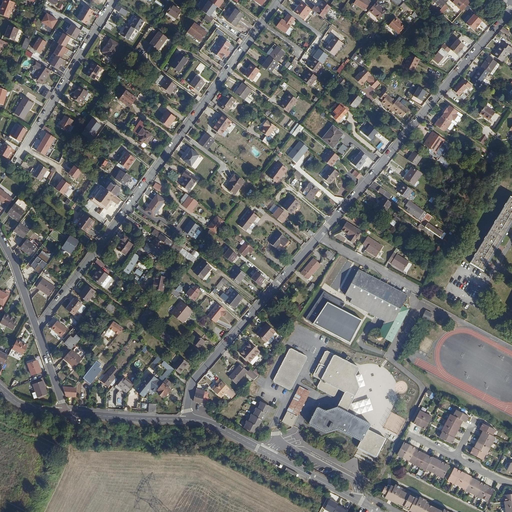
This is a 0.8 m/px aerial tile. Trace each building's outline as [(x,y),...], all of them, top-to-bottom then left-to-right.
[(15,2),(8,0),(3,0),(1,6),(3,7),(0,13),(0,14),(8,18),(15,2)] [(368,0),(355,0),(354,3),(365,10),(371,1),(368,0)] [(463,11),(471,2),(468,0),(455,0),(453,2),(463,11)] [(219,7),(211,1),(204,10),(212,17),(219,7)] [(311,10),(301,2),(294,12),(304,19),(310,10),(311,10)] [(329,7),(323,2),(318,8),(315,5),(311,10),(323,18),(331,8),(329,7)] [(376,2),(368,11),(373,14),(374,13),(380,18),(385,11),(380,7),(381,6),(376,2)] [(122,8),(117,4),(114,9),(119,12),(118,14),(122,16),(124,13),(121,11),(122,8)] [(172,5),(167,12),(176,19),(181,11),(172,5)] [(95,11),(86,6),(78,20),(87,24),(95,11)] [(236,9),(227,21),(234,26),(243,14),(236,9)] [(59,20),(47,13),(43,22),(53,29),(59,20)] [(210,17),(207,14),(201,22),(207,26),(213,19),(210,17)] [(476,14),(467,24),(474,31),(484,21),(476,14)] [(276,26),(284,32),(289,27),(294,20),(287,15),(283,21),(281,19),(276,26)] [(137,16),(131,26),(139,31),(145,21),(137,16)] [(398,21),(398,20),(395,17),(388,25),(398,34),(404,26),(401,23),(398,21)] [(193,23),(186,32),(199,41),(206,32),(193,23)] [(9,25),(4,37),(14,41),(19,29),(9,25)] [(81,30),(72,25),(67,34),(76,39),(81,30)] [(126,31),(123,35),(130,39),(134,33),(130,31),(132,28),(129,27),(126,31)] [(289,27),(284,32),(288,35),(292,29),(289,27)] [(159,31),(150,44),(158,50),(168,37),(159,31)] [(72,38),(64,33),(59,42),(66,47),(72,38)] [(333,36),(325,48),(333,55),(342,43),(333,36)] [(223,37),(212,51),(221,58),(224,53),(224,52),(228,47),(227,46),(230,43),(223,37)] [(48,42),(40,38),(34,48),(42,53),(48,42)] [(109,39),(102,52),(110,58),(118,44),(109,39)] [(466,45),(459,39),(451,48),(458,55),(466,45)] [(500,44),(492,55),(501,61),(509,50),(511,53),(511,52),(511,47),(503,41),(501,45),(500,44)] [(68,48),(60,44),(55,53),(57,55),(63,58),(68,48)] [(276,46),(269,56),(277,61),(284,51),(276,46)] [(441,48),(432,59),(437,63),(447,52),(441,48)] [(329,54),(321,49),(314,57),(322,63),(329,54)] [(47,50),(42,60),(47,63),(51,53),(47,50)] [(180,54),(171,66),(178,72),(187,59),(180,54)] [(353,55),(350,58),(363,67),(366,62),(360,58),(361,57),(358,55),(357,56),(354,54),(353,55)] [(60,70),(65,60),(63,58),(57,55),(51,65),(60,70)] [(422,60),(412,55),(405,68),(415,73),(422,60)] [(261,66),(270,72),(278,62),(277,61),(269,56),(261,66)] [(488,56),(480,67),(487,71),(489,73),(496,62),(488,56)] [(322,64),(314,58),(308,67),(316,73),(322,64)] [(196,59),(181,79),(187,83),(202,63),(196,59)] [(88,72),(86,74),(94,78),(99,70),(100,70),(102,67),(92,61),(90,64),(92,65),(88,72)] [(40,64),(34,73),(45,79),(50,70),(40,64)] [(246,70),(245,70),(242,73),(251,80),(259,70),(250,64),(247,68),(246,70)] [(469,81),(476,86),(480,82),(473,77),(476,74),(483,78),(487,71),(480,67),(480,66),(469,81)] [(380,83),(365,69),(361,73),(360,72),(354,78),(361,86),(366,80),(368,79),(371,81),(369,83),(368,84),(374,89),(380,83)] [(308,71),(302,80),(310,86),(316,77),(308,71)] [(45,79),(34,73),(32,77),(42,83),(45,79)] [(167,79),(163,75),(157,83),(162,87),(167,79)] [(196,76),(190,85),(198,91),(205,82),(196,76)] [(346,82),(340,77),(337,81),(343,86),(346,82)] [(463,78),(453,90),(458,95),(466,86),(468,88),(470,85),(463,78)] [(167,79),(162,87),(171,94),(177,86),(167,79)] [(242,83),(235,93),(249,103),(251,100),(246,96),(251,89),(242,83)] [(79,86),(77,89),(72,98),(80,102),(83,98),(84,99),(84,98),(88,91),(79,86)] [(384,87),(378,96),(383,100),(381,103),(390,109),(391,108),(394,110),(401,117),(405,113),(406,113),(409,110),(396,100),(395,101),(385,93),(387,89),(384,87)] [(427,91),(419,87),(413,96),(421,100),(427,91)] [(42,90),(40,94),(48,99),(50,95),(42,90)] [(125,90),(119,99),(130,107),(136,98),(125,90)] [(353,93),(346,102),(354,109),(362,99),(353,93)] [(221,104),(219,107),(226,113),(235,100),(227,94),(223,100),(222,99),(220,103),(221,104)] [(288,94),(279,106),(287,112),(297,100),(288,94)] [(25,98),(15,114),(24,120),(34,104),(25,98)] [(349,108),(344,104),(341,107),(342,108),(334,117),(338,121),(349,108)] [(443,114),(442,116),(443,116),(450,122),(452,120),(453,121),(458,115),(456,114),(458,111),(449,105),(448,107),(447,107),(443,113),(443,114)] [(485,106),(479,114),(489,121),(494,112),(485,106)] [(159,120),(167,126),(171,121),(172,121),(175,117),(166,110),(159,120)] [(463,115),(458,111),(456,114),(458,115),(453,121),(452,120),(450,122),(455,125),(463,115)] [(65,115),(58,127),(67,132),(74,120),(65,115)] [(231,121),(222,115),(212,129),(221,135),(231,121)] [(441,119),(436,126),(444,132),(447,128),(451,131),(455,125),(450,122),(443,116),(441,119)] [(102,124),(93,118),(84,130),(93,136),(102,124)] [(142,137),(140,140),(143,142),(146,144),(149,141),(150,141),(152,139),(153,137),(152,136),(152,134),(151,133),(149,134),(148,133),(148,131),(146,130),(145,131),(141,128),(145,122),(141,119),(133,131),(137,134),(138,133),(141,134),(140,135),(142,137)] [(263,125),(259,130),(268,137),(276,127),(269,121),(265,126),(263,125)] [(305,129),(299,124),(293,133),(297,136),(299,134),(300,134),(305,129)] [(15,130),(10,137),(13,139),(14,138),(19,141),(26,129),(24,128),(24,126),(22,125),(18,132),(15,130)] [(364,133),(372,140),(378,132),(370,125),(364,133)] [(332,126),(322,139),(333,148),(338,142),(335,140),(341,132),(332,126)] [(46,156),(57,138),(48,133),(37,151),(46,156)] [(206,134),(198,144),(207,150),(214,140),(206,134)] [(482,134),(477,141),(483,145),(487,138),(482,134)] [(427,137),(426,138),(438,147),(443,140),(436,136),(434,139),(429,136),(428,137),(427,137)] [(426,138),(422,144),(426,147),(430,150),(434,153),(438,147),(426,138)] [(309,148),(300,141),(288,156),(297,163),(309,148)] [(14,150),(5,144),(0,151),(0,153),(8,158),(14,150)] [(343,144),(338,150),(343,154),(348,148),(343,144)] [(329,149),(321,159),(330,166),(336,158),(335,157),(337,155),(329,149)] [(126,151),(118,162),(127,169),(135,158),(126,151)] [(358,154),(365,160),(368,157),(361,151),(358,154)] [(411,151),(405,159),(414,166),(420,157),(411,151)] [(184,158),(185,159),(191,163),(196,157),(189,152),(184,158)] [(358,154),(351,163),(359,169),(366,161),(365,160),(358,154)] [(446,167),(449,162),(442,157),(438,161),(446,167)] [(279,162),(268,176),(276,183),(282,176),(281,175),(287,169),(279,162)] [(33,168),(30,173),(34,175),(33,176),(40,181),(47,170),(40,165),(36,171),(33,168)] [(83,170),(75,165),(69,175),(76,180),(83,170)] [(338,172),(330,166),(321,177),(329,183),(334,176),(336,177),(338,173),(338,172)] [(412,168),(407,174),(416,181),(421,175),(412,168)] [(186,177),(180,184),(189,191),(198,179),(186,170),(182,174),(186,177)] [(121,171),(115,179),(123,185),(130,176),(126,173),(125,174),(121,171)] [(356,171),(353,175),(357,179),(361,175),(356,171)] [(230,181),(226,187),(234,194),(244,181),(234,173),(229,180),(230,181)] [(416,181),(407,174),(404,178),(413,185),(416,181)] [(111,182),(106,188),(113,194),(115,195),(120,188),(111,182)] [(310,200),(318,190),(314,187),(309,183),(304,189),(308,192),(305,195),(305,196),(310,200)] [(403,184),(397,192),(406,198),(412,190),(410,189),(403,184)] [(390,195),(379,187),(377,191),(388,198),(390,195)] [(9,196),(0,188),(0,201),(4,204),(5,203),(8,206),(13,199),(9,196)] [(106,188),(104,188),(96,200),(105,207),(109,202),(108,201),(113,194),(106,188)] [(189,196),(186,193),(181,200),(182,205),(189,196)] [(156,194),(145,210),(152,216),(164,200),(156,194)] [(121,200),(115,195),(113,195),(111,199),(113,200),(118,204),(121,200)] [(198,202),(189,196),(182,205),(192,213),(193,211),(192,210),(198,202)] [(290,196),(289,197),(298,204),(299,203),(290,196)] [(289,197),(281,206),(290,214),(298,204),(289,197)] [(382,197),(375,207),(384,213),(391,203),(382,197)] [(511,197),(510,197),(470,264),(483,271),(511,223),(511,197)] [(415,204),(409,200),(405,205),(416,213),(417,212),(419,214),(422,210),(415,204)] [(24,211),(13,203),(7,213),(17,220),(24,211)] [(107,208),(106,210),(103,213),(111,220),(117,212),(115,211),(114,213),(108,208),(107,208)] [(278,219),(278,220),(281,222),(287,215),(278,208),(272,215),(278,219)] [(376,208),(372,212),(380,218),(381,217),(383,219),(381,222),(386,225),(390,219),(385,215),(376,208)] [(249,210),(241,221),(249,227),(257,216),(249,210)] [(81,212),(73,223),(87,233),(90,228),(89,227),(94,221),(81,212)] [(426,213),(425,212),(418,220),(420,222),(423,218),(426,213)] [(426,213),(423,218),(428,221),(432,217),(426,213)] [(356,215),(352,220),(359,224),(361,220),(361,218),(356,215)] [(200,226),(191,219),(183,231),(193,237),(200,226)] [(19,223),(14,230),(23,237),(29,230),(19,223)] [(349,224),(346,223),(340,230),(349,236),(347,240),(352,244),(355,240),(360,232),(349,224)] [(427,224),(425,227),(427,229),(429,230),(439,237),(443,232),(438,229),(437,231),(431,226),(430,227),(427,224)] [(166,244),(168,246),(174,250),(177,247),(167,239),(167,238),(166,237),(164,238),(163,236),(154,229),(151,233),(155,236),(166,244)] [(279,232),(270,243),(276,249),(280,244),(284,247),(289,241),(285,238),(285,237),(279,232)] [(69,237),(62,247),(71,254),(79,242),(68,234),(66,236),(69,237)] [(91,240),(84,235),(81,239),(87,244),(91,240)] [(122,241),(116,249),(125,256),(133,245),(126,240),(127,238),(123,235),(120,239),(122,241)] [(163,248),(166,244),(155,236),(149,245),(146,244),(144,250),(156,255),(159,249),(160,249),(161,247),(163,248)] [(367,237),(362,244),(367,248),(365,250),(376,256),(382,246),(367,237)] [(26,239),(20,248),(29,255),(36,247),(26,239)] [(253,248),(245,242),(238,251),(244,256),(248,251),(250,252),(253,248)] [(222,252),(224,254),(222,256),(231,264),(238,256),(226,246),(222,252)] [(43,268),(45,269),(54,258),(43,250),(32,265),(36,269),(35,270),(39,273),(43,268)] [(440,253),(435,250),(433,254),(440,259),(442,255),(440,253)] [(326,251),(323,254),(329,259),(329,258),(331,260),(335,256),(328,251),(327,252),(326,251)] [(393,252),(387,261),(403,271),(408,262),(393,252)] [(129,276),(140,258),(134,254),(123,272),(129,276)] [(191,254),(187,259),(192,263),(196,258),(191,254)] [(313,259),(300,273),(307,279),(319,264),(313,259)] [(202,261),(193,272),(202,279),(211,267),(202,261)] [(236,267),(229,276),(237,283),(245,273),(236,267)] [(357,268),(343,293),(349,296),(347,300),(383,319),(376,333),(389,340),(406,307),(400,304),(406,294),(357,268)] [(52,275),(45,269),(43,272),(50,277),(52,275)] [(111,277),(100,269),(97,273),(96,275),(95,274),(91,278),(104,287),(111,277)] [(267,279),(257,272),(252,278),(262,286),(267,279)] [(154,279),(149,285),(151,286),(150,287),(158,293),(168,280),(160,274),(155,280),(154,279)] [(42,277),(36,286),(47,295),(54,286),(42,277)] [(107,290),(114,280),(111,277),(104,287),(107,290)] [(312,283),(308,288),(312,292),(316,287),(312,283)] [(87,285),(79,296),(87,302),(95,291),(87,285)] [(173,288),(170,292),(178,297),(180,294),(173,288)] [(193,289),(191,288),(186,295),(195,301),(200,295),(199,294),(193,289)] [(233,291),(225,301),(233,308),(241,297),(233,291)] [(80,303),(77,301),(74,299),(69,306),(68,305),(65,309),(74,315),(78,311),(82,305),(80,303)] [(171,314),(173,315),(183,323),(193,311),(181,301),(171,314)] [(115,306),(110,302),(105,309),(110,312),(115,306)] [(365,320),(329,302),(314,324),(352,343),(365,320)] [(217,304),(207,316),(214,322),(215,323),(220,316),(222,314),(223,315),(226,312),(225,311),(225,310),(217,304)] [(82,305),(78,311),(81,314),(86,307),(82,305)] [(152,316),(145,311),(138,320),(145,325),(152,316)] [(422,319),(430,323),(434,315),(426,311),(422,319)] [(5,313),(1,322),(13,329),(17,321),(13,319),(13,318),(5,313)] [(57,321),(51,329),(61,337),(67,329),(57,321)] [(123,328),(113,322),(110,326),(119,332),(123,328)] [(265,324),(256,334),(265,342),(274,333),(265,324)] [(171,335),(164,330),(159,336),(166,341),(171,335)] [(198,336),(192,343),(200,349),(206,342),(198,336)] [(67,348),(70,351),(72,349),(77,343),(70,337),(65,344),(68,346),(67,348)] [(16,340),(15,342),(12,349),(22,354),(27,345),(16,340)] [(239,354),(250,363),(260,352),(249,343),(239,354)] [(70,351),(64,358),(75,367),(83,358),(72,349),(70,351)] [(290,349),(274,380),(275,382),(290,390),(292,389),(296,383),(295,381),(296,381),(300,375),(299,374),(300,373),(304,367),(304,366),(304,365),(308,358),(307,356),(301,353),(300,353),(300,352),(293,349),(290,349)] [(0,361),(4,363),(9,355),(0,350),(0,361)] [(353,404),(361,388),(353,383),(357,376),(361,369),(361,367),(346,359),(344,360),(344,359),(329,351),(326,352),(314,375),(315,377),(322,380),(319,386),(319,389),(326,392),(327,392),(327,393),(334,397),(336,396),(340,389),(347,393),(339,408),(329,412),(318,407),(309,424),(329,433),(340,429),(363,441),(365,440),(371,430),(373,426),(372,424),(356,416),(353,404)] [(188,363),(179,356),(171,367),(173,369),(179,374),(188,363)] [(153,363),(156,366),(161,359),(158,357),(153,363)] [(38,360),(29,363),(33,374),(42,371),(38,360)] [(96,361),(83,378),(84,379),(84,381),(89,385),(102,369),(99,366),(101,364),(96,361)] [(233,364),(227,370),(231,374),(229,377),(235,382),(246,371),(239,365),(237,367),(233,364)] [(112,366),(101,380),(109,387),(111,384),(110,383),(115,377),(112,375),(116,369),(112,366)] [(247,373),(253,379),(256,376),(254,372),(250,369),(247,373)] [(154,393),(162,384),(149,374),(136,391),(144,397),(150,389),(154,393)] [(353,383),(361,388),(367,386),(362,374),(357,376),(353,383)] [(117,385),(127,393),(134,384),(124,376),(117,385)] [(166,379),(162,383),(163,383),(156,392),(163,398),(170,389),(168,387),(171,383),(166,379)] [(34,384),(37,391),(39,397),(48,394),(43,381),(34,384)] [(228,388),(221,381),(216,387),(214,386),(212,389),(220,396),(224,392),(228,395),(228,396),(231,399),(235,394),(228,388)] [(300,386),(288,411),(298,417),(311,392),(300,386)] [(66,396),(73,397),(73,388),(63,387),(66,396)] [(202,403),(203,403),(205,404),(206,405),(208,396),(203,395),(205,390),(196,388),(193,400),(202,403)] [(375,409),(370,397),(353,404),(356,416),(375,409)] [(259,404),(256,409),(266,414),(267,414),(269,410),(270,407),(259,401),(258,403),(259,404)] [(254,410),(251,415),(261,420),(262,421),(263,419),(266,414),(256,409),(254,408),(253,409),(254,410)] [(298,417),(288,411),(282,421),(293,427),(298,417)] [(414,423),(419,426),(426,414),(420,411),(414,423)] [(456,411),(454,416),(463,421),(466,422),(469,417),(456,411)] [(249,417),(247,421),(256,426),(257,426),(259,423),(261,420),(251,415),(249,414),(249,415),(249,417)] [(426,414),(419,426),(425,429),(432,417),(426,414)] [(450,414),(447,420),(460,426),(463,421),(454,416),(450,414)] [(256,426),(247,421),(244,420),(243,421),(244,422),(242,427),(252,433),(253,432),(256,426)] [(447,420),(444,425),(457,432),(460,426),(447,420)] [(483,423),(480,429),(483,431),(492,435),(495,430),(483,423)] [(444,425),(442,431),(454,438),(457,432),(444,425)] [(387,439),(371,430),(365,440),(363,441),(359,448),(378,457),(387,439)] [(452,444),(455,438),(454,438),(442,431),(439,437),(452,444)] [(483,431),(480,436),(493,443),(496,437),(492,435),(483,431)] [(480,436),(477,442),(490,448),(493,443),(480,436)] [(397,455),(403,458),(410,445),(404,442),(397,455)] [(486,453),(487,454),(490,448),(477,442),(474,447),(486,453)] [(410,445),(403,458),(409,461),(415,449),(415,448),(410,445)] [(474,447),(473,447),(470,453),(483,459),(486,453),(474,447)] [(409,461),(408,462),(414,464),(421,452),(415,449),(409,461)] [(421,452),(414,464),(420,468),(427,455),(421,452)] [(427,455),(420,468),(426,470),(432,458),(427,455)] [(432,457),(432,458),(426,470),(432,473),(438,460),(432,457)] [(438,460),(432,473),(437,476),(444,463),(438,460)] [(444,463),(437,476),(443,479),(450,466),(444,463)] [(448,481),(454,484),(460,471),(455,468),(448,481)] [(460,471),(454,484),(459,486),(466,474),(460,471)] [(466,474),(459,486),(465,489),(471,477),(472,477),(466,474)] [(471,477),(465,489),(465,490),(470,493),(477,480),(471,477)] [(477,480),(470,493),(476,496),(483,483),(477,480)] [(385,498),(388,499),(389,497),(395,500),(394,502),(398,504),(409,509),(409,510),(412,511),(413,509),(418,511),(450,511),(389,481),(382,495),(385,497),(385,498)] [(483,483),(476,496),(482,499),(482,498),(488,487),(488,486),(483,483)] [(482,498),(488,502),(494,490),(488,487),(482,498)] [(331,499),(326,509),(331,511),(335,511),(339,506),(340,504),(331,499)]
